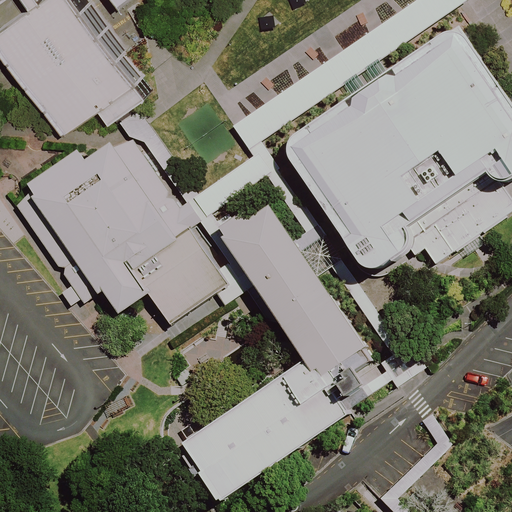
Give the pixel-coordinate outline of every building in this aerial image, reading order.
[(9,0),(20,14),(0,28),(0,52),(57,133),(128,83),(69,0),(35,0),(32,3),(29,0),(9,0)] [(104,0),(115,15),(134,0),(104,0)] [(511,179),(511,114),(449,23),(258,154),(356,297),(414,257),(424,272),(508,215),(493,192),(511,179)] [(70,146),(6,193),(102,323),(133,300),(158,334),(221,288),(177,229),(192,219),(180,203),(167,212),(114,140),(82,163),(70,146)] [(253,201),(198,238),(290,374),(172,454),(207,505),(359,402),(340,373),(361,359),(253,201)]
